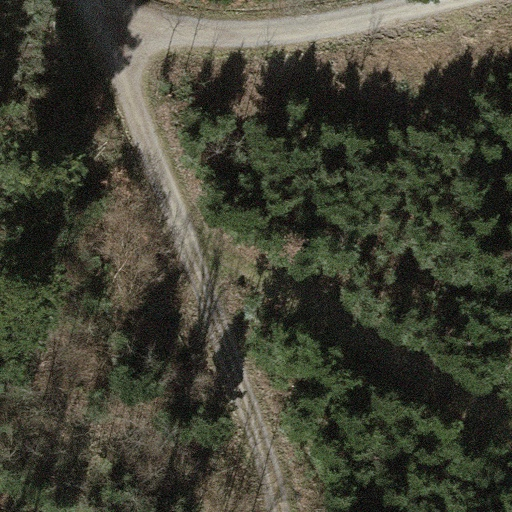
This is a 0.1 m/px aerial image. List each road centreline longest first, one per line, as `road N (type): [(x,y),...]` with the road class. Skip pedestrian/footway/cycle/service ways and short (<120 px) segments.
road 1 (track): [(94,9),(277,490),(278,511)]
road 2 (track): [(182,241),(511,433)]
road 3 (track): [(435,0),(212,30),(94,9)]
